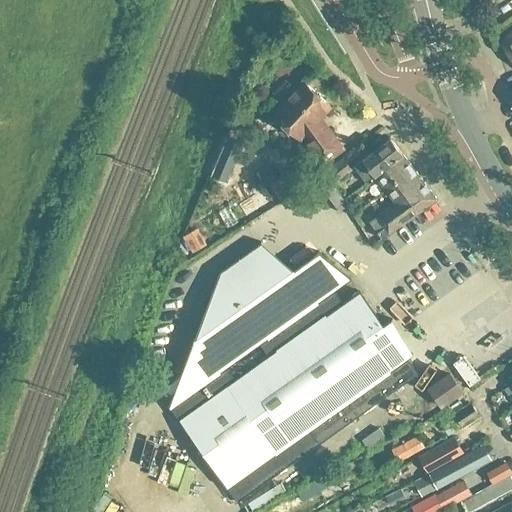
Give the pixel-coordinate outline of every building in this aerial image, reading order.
[(511,58),(511,34),(501,43),(511,58)] [(320,117),(330,105),(305,82),(275,115),(300,138),(304,134),(324,161),(344,147),(335,136),(334,137),(320,117)] [(379,179),(406,158),(391,138),(354,166),(366,182),(376,175),(379,179)] [(393,199),(421,178),(406,158),(379,179),(393,199)] [(326,174),(335,186),(353,172),(344,160),(326,174)] [(279,200),(306,183),(298,170),(281,180),(272,167),(262,173),(279,200)] [(381,239),(434,200),(437,198),(421,178),(393,199),(396,202),(377,216),(376,217),(370,222),(377,232),(381,239)] [(334,189),(326,195),(338,211),(346,206),(334,189)] [(294,269),(262,242),(261,241),(219,271),(169,406),(237,502),(418,373),(410,362),(416,358),(413,354),(392,318),(383,324),(379,318),(360,291),(343,302),(335,290),(351,278),(319,251),(294,269)] [(453,362),(470,385),(480,378),(463,355),(453,362)] [(463,391),(450,374),(430,389),(442,406),(463,391)] [(436,414),(450,435),(462,427),(463,427),(480,416),(471,401),(453,413),(449,405),(436,414)] [(426,404),(400,419),(405,429),(432,414),(426,404)] [(419,434),(403,443),(410,456),(425,447),(419,434)] [(451,438),(419,456),(429,473),(460,456),(451,438)] [(422,497),(471,471),(463,455),(460,456),(429,473),(413,481),(422,497)] [(487,472),(493,483),(510,474),(511,473),(511,472),(506,462),(487,472)] [(511,478),(510,474),(493,483),(461,500),(468,511),(511,488),(511,478)] [(463,480),(427,500),(433,511),(438,511),(471,495),(463,480)] [(400,488),(386,495),(390,504),(404,496),(400,488)]
